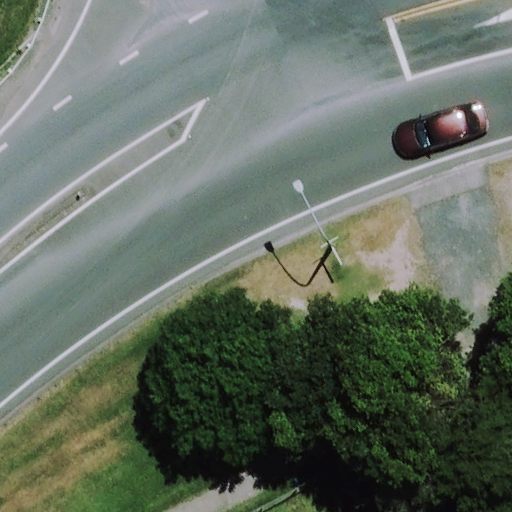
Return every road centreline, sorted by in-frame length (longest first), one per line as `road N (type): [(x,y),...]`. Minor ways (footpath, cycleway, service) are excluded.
road 1 (tertiary): [(0,243),(181,109),(330,36)]
road 2 (tertiary): [(330,36),(471,0)]
